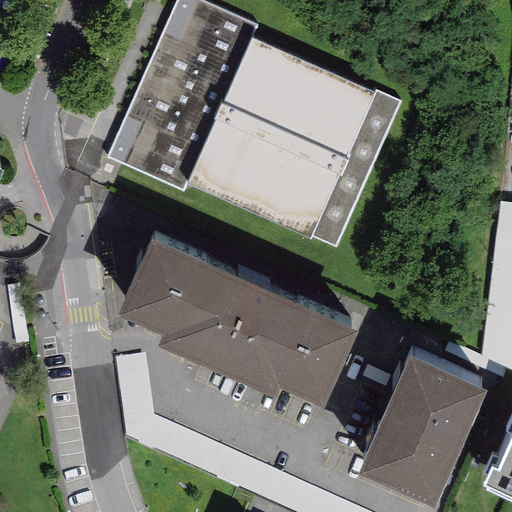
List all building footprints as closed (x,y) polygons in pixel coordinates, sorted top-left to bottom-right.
[(406,100),(182,0),(177,0),(109,154),(336,256),(406,100)] [(511,197),(500,196),(481,352),(511,367),(511,197)] [(160,336),(219,362),(257,275),(153,230),(120,305),(164,325),(160,336)] [(361,321),(257,275),(219,362),(277,388),(282,378),(327,397),(361,321)] [(488,380),(410,346),(358,464),(436,498),(488,380)] [(145,353),(114,356),(126,437),(294,511),(372,511),(152,413),(145,353)] [(511,419),(497,453),(491,450),(482,469),(486,471),(485,474),(511,486),(511,485),(511,419)]
